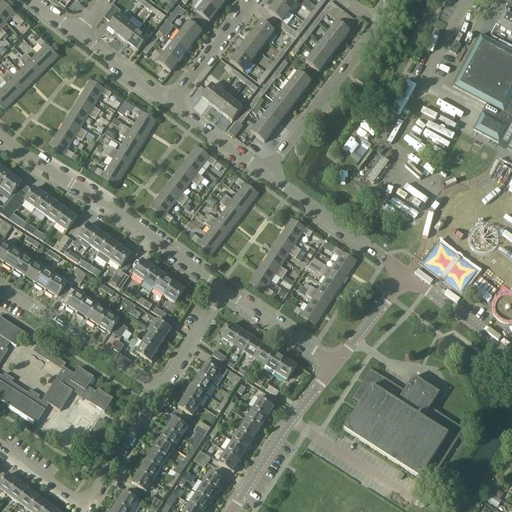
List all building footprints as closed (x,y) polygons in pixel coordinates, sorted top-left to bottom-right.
[(217,13),(224,3),(220,0),(204,0),(203,2),(217,13)] [(290,13),(298,2),(294,0),(278,0),(276,2),(290,13)] [(151,12),(154,9),(144,2),(141,5),(151,12)] [(205,28),(208,24),(209,24),(217,13),(203,2),(195,13),(197,14),(193,19),(205,28)] [(282,23),(283,22),(290,13),(276,2),(268,13),(282,23)] [(0,6),(0,17),(6,24),(11,19),(20,27),(21,26),(24,24),(15,15),(3,3),(0,6)] [(331,3),(323,13),(326,15),(347,31),(353,24),(354,22),(331,3)] [(170,5),(164,12),(168,15),(174,8),(170,5)] [(311,12),(315,15),(321,7),(317,5),(311,12)] [(117,37),(127,23),(117,15),(120,12),(113,6),(103,19),(110,24),(106,29),(117,37)] [(511,33),(511,11),(505,7),(495,25),(511,33)] [(304,18),(309,14),(305,8),(300,12),(304,18)] [(154,9),(151,12),(163,21),(165,18),(154,9)] [(306,20),(309,23),(315,15),(311,12),(306,20)] [(170,20),(173,23),(179,15),(175,13),(170,20)] [(201,33),(205,28),(193,19),(189,23),(188,22),(179,32),(193,43),(201,33)] [(253,32),(267,42),(274,32),(261,22),(253,32)] [(304,29),(300,26),(296,32),(283,22),(279,27),(296,40),(304,29)] [(127,44),(137,31),(127,23),(117,37),(127,44)] [(337,23),(329,33),(342,44),(350,33),(347,31),(337,23)] [(353,24),(347,31),(350,33),(356,26),(353,24)] [(462,25),(453,41),(460,44),(468,29),(462,25)] [(160,33),(163,36),(169,29),(165,26),(160,33)] [(137,31),(127,44),(137,52),(148,39),(137,31)] [(185,53),(193,43),(179,32),(172,42),(185,53)] [(258,53),(267,42),(253,32),(245,42),(258,53)] [(154,40),(158,43),(163,36),(160,33),(154,40)] [(334,54),(342,44),(329,33),(321,43),(334,54)] [(511,52),(489,40),(480,35),(453,87),(486,105),(473,130),(511,150),(511,52)] [(37,55),(49,67),(58,58),(40,40),(36,44),(42,49),(37,55)] [(178,63),(185,53),(172,42),(164,52),(178,63)] [(251,62),(258,53),(245,42),(238,52),(251,62)] [(283,49),(286,52),(292,45),(288,42),(283,49)] [(327,64),(334,54),(321,43),(313,53),(327,64)] [(455,56),(456,55),(460,46),(454,43),(449,52),(455,56)] [(271,54),(273,48),(267,46),(265,52),(271,54)] [(143,54),(147,57),(152,50),(149,47),(143,54)] [(170,74),(178,63),(164,52),(156,63),(170,74)] [(242,73),(251,62),(238,52),(229,62),(242,73)] [(319,74),(327,64),(313,53),(306,64),(319,74)] [(262,66),(267,61),(260,54),(255,59),(262,66)] [(40,75),(49,67),(37,55),(31,61),(26,55),(23,58),(40,75)] [(272,63),(276,66),(282,58),(278,55),(275,59),(272,63)] [(31,85),(40,75),(23,58),(19,62),(24,67),(19,73),(31,85)] [(267,70),(270,73),(276,66),(272,63),(267,70)] [(232,76),(235,73),(227,66),(224,70),(232,76)] [(31,85),(19,73),(13,78),(8,73),(4,76),(22,93),(31,85)] [(243,84),(246,81),(235,73),(232,76),(243,84)] [(290,83),(303,93),(311,84),(298,73),(290,83)] [(257,83),(260,86),(266,78),(263,75),(257,83)] [(14,102),(22,93),(4,76),(2,79),(1,80),(6,85),(2,90),(14,102)] [(246,81),(243,84),(254,93),(257,89),(246,81)] [(83,93),(97,102),(101,95),(108,99),(111,95),(90,82),(83,93)] [(295,104),(303,93),(290,83),(282,94),(295,104)] [(210,105),(220,92),(212,85),(201,99),(210,105)] [(0,108),(3,112),(14,102),(2,90),(0,91),(0,108)] [(220,114),(231,100),(220,92),(210,105),(220,114)] [(94,109),(97,102),(83,93),(76,104),(98,117),(100,113),(94,109)] [(437,156),(458,111),(419,93),(398,138),(416,146),(424,129),(441,137),(439,142),(433,139),(427,152),(437,156)] [(288,113),(295,104),(282,94),(274,103),(288,113)] [(231,100),(220,114),(232,122),(243,109),(231,100)] [(280,123),(288,113),(274,103),(266,113),(280,123)] [(95,121),(98,117),(76,104),(70,114),(85,123),(88,117),(95,121)] [(134,125),(149,134),(156,122),(135,109),(132,114),(139,118),(134,125)] [(272,133),(280,123),(266,113),(259,123),(272,133)] [(80,130),(85,123),(70,114),(63,125),(85,138),(87,134),(80,130)] [(114,120),(111,125),(118,129),(121,124),(114,120)] [(264,144),(272,133),(259,123),(250,134),(264,144)] [(82,142),(85,138),(63,125),(57,136),(71,145),(75,138),(82,142)] [(143,144),(149,134),(134,125),(130,131),(124,127),(121,131),(143,144)] [(113,139),(116,134),(109,130),(106,135),(113,139)] [(136,154),(143,144),(121,131),(119,135),(125,139),(122,145),(136,154)] [(67,152),(71,145),(57,136),(50,147),(71,160),(74,156),(67,152)] [(352,151),(360,158),(369,147),(362,141),(352,151)] [(129,166),(136,154),(122,145),(117,153),(111,149),(108,153),(129,166)] [(189,158),(202,169),(207,163),(213,168),(216,163),(197,148),(189,158)] [(129,166),(108,153),(105,150),(102,155),(112,161),(108,167),(123,176),(129,166)] [(197,175),(202,169),(189,158),(181,168),(204,186),(206,187),(208,184),(197,175)] [(0,189),(12,174),(2,167),(0,169),(0,189)] [(116,188),(123,176),(108,167),(104,174),(97,170),(95,175),(116,188)] [(201,190),(204,186),(181,168),(174,178),(187,188),(191,183),(197,187),(201,190)] [(5,217),(20,197),(14,193),(22,182),(12,174),(0,189),(10,197),(6,203),(8,204),(1,214),(5,217)] [(182,195),(187,188),(174,178),(166,188),(189,206),(191,203),(182,195)] [(236,195),(250,206),(258,195),(238,180),(235,184),(241,189),(236,195)] [(35,210),(46,195),(35,187),(25,201),(20,197),(5,217),(10,221),(17,211),(19,212),(25,203),(35,210)] [(186,210),(189,206),(166,188),(158,198),(172,208),(176,203),(186,210)] [(45,218),(57,202),(46,195),(35,210),(45,218)] [(242,216),(250,206),(236,195),(232,201),(225,197),(223,200),(242,216)] [(166,215),(172,208),(158,198),(150,209),(170,224),(173,220),(166,215)] [(235,225),(242,216),(223,200),(220,204),(226,209),(221,215),(235,225)] [(56,225),(67,210),(57,202),(45,218),(56,225)] [(191,216),(194,209),(188,207),(186,214),(191,216)] [(262,219),(271,228),(281,219),(272,209),(262,219)] [(67,210),(56,225),(66,233),(77,217),(67,210)] [(227,235),(235,225),(221,215),(216,221),(210,217),(208,220),(227,235)] [(220,245),(227,235),(208,220),(204,224),(210,229),(206,235),(220,245)] [(284,231),(298,240),(302,234),(309,239),(312,234),(305,230),(291,220),(284,231)] [(90,246),(100,231),(90,223),(79,239),(90,246)] [(35,231),(25,224),(22,229),(32,236),(35,231)] [(6,225),(0,234),(5,237),(11,228),(6,225)] [(45,237),(35,231),(32,236),(43,242),(45,237)] [(100,254),(111,238),(100,231),(90,246),(100,254)] [(294,247),(298,240),(284,231),(277,241),(298,255),(301,252),(294,247)] [(220,245),(206,235),(201,241),(195,237),(192,234),(188,238),(211,256),(220,245)] [(59,253),(69,240),(64,236),(59,244),(57,243),(53,249),(59,253)] [(110,261),(121,245),(111,238),(100,254),(110,261)] [(69,240),(59,253),(66,258),(76,245),(69,240)] [(295,260),(298,255),(277,241),(270,252),(285,261),(289,255),(295,260)] [(0,263),(3,266),(13,250),(2,243),(0,245),(0,263)] [(335,264),(349,273),(356,263),(326,243),(323,247),(339,258),(335,264)] [(121,245),(110,261),(121,268),(131,253),(121,245)] [(14,273),(24,257),(13,250),(3,266),(14,273)] [(280,268),(285,261),(270,252),(263,263),(284,276),(289,279),(291,276),(280,268)] [(24,279),(34,263),(24,257),(14,273),(24,279)] [(87,272),(91,266),(80,260),(77,265),(87,272)] [(144,283),(155,268),(144,260),(133,275),(144,283)] [(35,286),(45,271),(34,263),(24,279),(35,286)] [(281,281),(284,276),(263,263),(257,273),(271,282),(275,276),(281,281)] [(318,274),(321,270),(311,264),(308,269),(315,274),(316,272),(318,274)] [(342,284),(349,273),(335,264),(330,271),(324,267),(321,270),(342,284)] [(91,266),(87,272),(93,275),(96,270),(91,266)] [(154,290),(165,275),(155,268),(144,283),(154,290)] [(335,294),(342,284),(321,270),(319,275),(325,279),(321,285),(335,294)] [(46,293),(56,277),(45,271),(35,286),(46,293)] [(81,272),(78,278),(75,282),(80,285),(86,276),(81,272)] [(114,288),(124,275),(120,272),(118,276),(115,274),(108,285),(114,288)] [(267,290),(271,282),(257,273),(249,285),(264,294),(270,298),(273,294),(267,290)] [(124,275),(114,288),(120,292),(129,278),(124,275)] [(165,297),(175,282),(165,275),(154,290),(165,297)] [(64,300),(71,289),(74,284),(69,281),(67,284),(56,277),(46,293),(56,300),(59,297),(64,300)] [(175,282),(165,297),(175,305),(186,289),(175,282)] [(329,305),(335,294),(321,285),(317,292),(310,288),(308,291),(329,305)] [(105,294),(108,290),(102,286),(99,290),(105,294)] [(76,316),(87,300),(71,289),(64,300),(69,303),(65,308),(76,316)] [(116,301),(119,297),(108,290),(105,294),(116,301)] [(285,299),(288,295),(281,291),(279,295),(285,299)] [(322,315),(329,305),(308,291),(305,296),(311,300),(307,306),(322,315)] [(127,308),(130,304),(119,297),(116,301),(127,308)] [(142,307),(145,302),(140,298),(137,303),(142,307)] [(87,322),(97,307),(87,300),(76,316),(87,322)] [(49,310),(54,314),(61,305),(55,301),(49,310)] [(145,302),(142,307),(149,311),(152,307),(145,302)] [(130,304),(127,308),(124,312),(128,315),(132,310),(134,312),(137,308),(130,304)] [(314,327),(322,315),(307,306),(303,313),(296,309),(293,313),(300,318),(314,327)] [(98,329),(108,314),(97,307),(87,322),(98,329)] [(164,321),(167,315),(156,309),(153,314),(164,321)] [(108,314),(98,329),(109,336),(111,333),(117,323),(119,320),(108,314)] [(25,335),(0,318),(0,400),(36,425),(45,411),(43,410),(47,404),(60,412),(74,391),(80,395),(78,398),(83,401),(84,398),(90,402),(89,403),(104,413),(113,400),(97,390),(96,393),(87,388),(93,378),(78,369),(74,375),(63,368),(41,402),(37,400),(39,397),(30,391),(28,394),(12,383),(14,380),(4,374),(2,377),(0,375),(0,362),(8,351),(4,348),(8,342),(17,348),(25,335)] [(150,332),(166,342),(173,331),(157,321),(150,332)] [(116,336),(122,326),(117,323),(111,333),(116,336)] [(233,347),(243,332),(236,328),(231,325),(222,340),(233,347)] [(131,335),(125,331),(127,329),(122,326),(116,336),(120,339),(122,336),(128,340),(131,335)] [(159,353),(166,342),(150,332),(143,342),(159,353)] [(244,354),(253,339),(243,332),(233,347),(244,354)] [(254,361),(264,346),(253,339),(244,354),(254,361)] [(136,357),(138,355),(151,364),(159,353),(143,342),(138,349),(135,347),(131,354),(136,357)] [(265,367),(275,353),(264,346),(254,361),(265,367)] [(223,363),(226,358),(216,352),(212,357),(223,363)] [(276,374),(285,360),(275,353),(265,367),(276,374)] [(285,360),(276,374),(287,381),(296,367),(285,360)] [(198,375),(213,385),(220,374),(206,364),(198,375)] [(404,392),(370,370),(352,398),(360,404),(343,431),(419,481),(437,453),(445,458),(463,430),(430,409),(439,395),(422,384),(422,383),(414,377),(404,392)] [(237,385),(241,380),(230,373),(227,378),(237,385)] [(246,373),(244,377),(250,381),(253,377),(246,373)] [(206,395),(213,385),(198,375),(194,382),(191,386),(206,395)] [(261,388),(264,384),(257,380),(254,384),(261,388)] [(199,406),(206,395),(191,386),(185,397),(199,406)] [(241,396),(246,389),(241,386),(237,393),(241,396)] [(276,397),(279,392),(269,386),(265,391),(276,397)] [(251,410),(266,420),(273,408),(269,406),(273,400),(263,394),(259,399),(251,410)] [(192,417),(199,406),(185,397),(177,408),(192,417)] [(227,409),(231,412),(235,406),(231,404),(227,409)] [(259,430),(266,420),(251,410),(245,421),(259,430)] [(268,418),(274,422),(278,414),(272,410),(268,418)] [(166,430),(180,439),(187,428),(173,419),(166,430)] [(252,441),(259,430),(245,421),(238,432),(252,441)] [(197,427),(207,434),(210,429),(200,422),(197,427)] [(204,439),(207,434),(197,427),(194,432),(204,439)] [(173,450),(180,439),(166,430),(159,441),(173,450)] [(246,452),(252,441),(238,432),(231,442),(246,452)] [(194,440),(191,445),(197,449),(200,444),(194,440)] [(166,461),(173,450),(159,441),(152,451),(166,461)] [(239,462),(246,452),(231,442),(224,453),(239,462)] [(159,471),(166,461),(152,451),(148,459),(145,462),(159,471)] [(196,457),(207,464),(210,459),(199,453),(196,457)] [(232,473),(239,462),(224,453),(217,464),(232,473)] [(204,469),(207,464),(196,457),(193,462),(204,469)] [(153,482),(159,471),(145,462),(138,473),(153,482)] [(145,493),(153,482),(138,473),(131,484),(145,493)] [(202,484),(217,493),(221,486),(224,482),(209,473),(202,484)] [(0,490),(8,497),(18,484),(7,476),(0,485),(0,490)] [(18,504),(28,491),(18,484),(8,497),(18,504)] [(210,504),(217,493),(202,484),(195,495),(210,504)] [(28,511),(39,499),(32,494),(28,491),(18,504),(28,511)] [(499,491),(495,497),(501,500),(504,495),(499,491)] [(117,504),(128,511),(132,511),(138,503),(124,493),(117,504)] [(204,511),(207,508),(210,504),(195,495),(189,505),(199,511),(204,511)] [(149,502),(159,509),(162,504),(152,498),(149,502)] [(497,508),(502,502),(496,498),(492,504),(497,508)] [(44,511),(49,506),(42,501),(39,499),(28,511),(44,511)] [(154,511),(156,511),(159,509),(149,502),(146,507),(154,511)]
